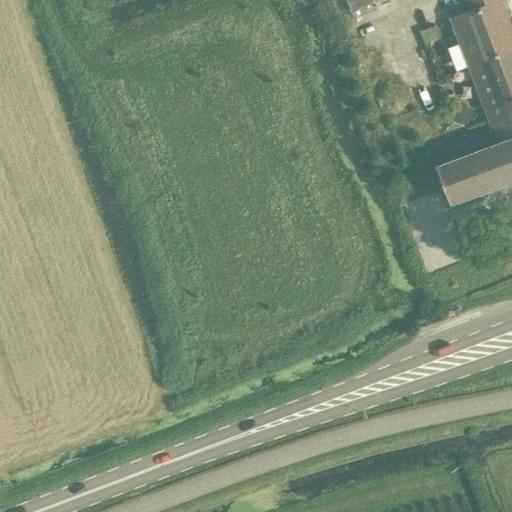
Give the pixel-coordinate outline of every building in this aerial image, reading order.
[(345,0),(349,11),(379,0),(345,0)] [(500,55),(511,49),(511,25),(502,0),(467,0),(471,11),(451,18),(469,66),(490,58),(492,64),(502,60),(500,55)] [(511,112),(511,49),(500,55),(502,60),(492,64),(490,58),(469,66),(489,121),(511,114),(511,112)] [(453,121),(467,126),(474,108),(460,103),(453,121)] [(511,114),(489,121),(498,144),(437,166),(452,205),(511,182),(511,112),(511,114)] [(459,307),(447,312),(450,319),(461,314),(459,307)]
